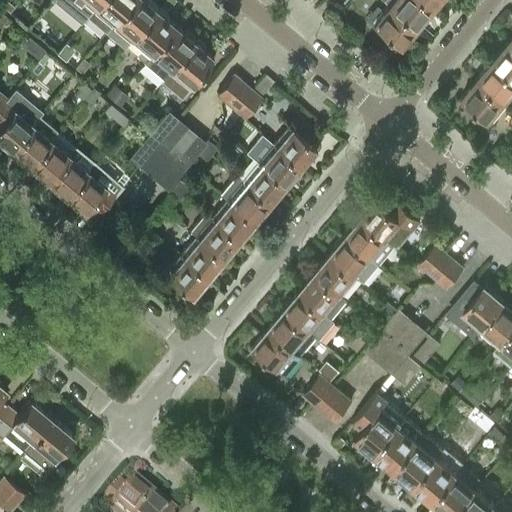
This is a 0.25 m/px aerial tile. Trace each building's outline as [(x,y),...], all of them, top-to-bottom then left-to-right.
[(111,23),(130,0),(99,0),(93,7),(111,23)] [(123,46),(130,38),(156,8),(155,7),(156,4),(150,0),(130,0),(111,23),(105,30),(123,46)] [(430,7),(421,0),(389,0),(387,2),(415,25),(430,7)] [(415,25),(387,2),(371,21),(399,44),(415,25)] [(143,60),(174,24),(166,16),(167,13),(159,7),(156,8),(130,38),(141,48),(136,54),(143,60)] [(167,70),(193,39),(192,38),(193,36),(185,29),(183,31),(174,24),(143,60),(162,76),(167,70)] [(196,74),(212,55),(203,47),(204,45),(196,38),(194,40),(193,39),(167,70),(178,79),(176,82),(185,90),(197,75),(196,74)] [(511,45),(507,41),(491,59),(511,76),(511,45)] [(64,44),(58,52),(65,58),(72,50),(64,44)] [(82,57),(75,67),(81,72),(88,63),(82,57)] [(511,76),(491,59),(474,79),(502,102),(511,89),(511,76)] [(215,91),(220,95),(225,99),(242,80),(232,71),(215,91)] [(474,79),(460,96),(488,119),(502,102),(474,79)] [(82,98),(91,87),(83,80),(74,92),(82,98)] [(242,80),(225,99),(234,107),(251,87),(242,80)] [(113,84),(106,93),(112,98),(119,89),(113,84)] [(89,104),(100,91),(93,85),(91,87),(82,98),(89,104)] [(251,87),(234,107),(244,115),(260,95),(251,87)] [(119,89),(112,98),(118,103),(126,94),(119,89)] [(15,103),(6,96),(0,102),(0,139),(10,147),(32,122),(13,106),(15,103)] [(109,103),(104,109),(122,125),(128,118),(109,103)] [(165,110),(149,129),(148,131),(158,139),(175,118),(165,110)] [(175,118),(158,139),(167,147),(184,126),(175,118)] [(32,122),(10,147),(28,163),(49,137),(32,122)] [(304,136),(288,123),(274,140),(300,163),(315,145),(311,142),(312,140),(306,134),(304,136)] [(184,126),(167,147),(176,155),(194,134),(184,126)] [(46,178),(68,152),(74,145),(56,129),(49,137),(28,163),(46,178)] [(130,152),(140,161),(158,139),(148,131),(130,152)] [(194,134),(176,155),(185,163),(196,151),(201,144),(203,142),(194,134)] [(300,163),(274,140),(268,135),(251,155),(257,160),(286,184),(294,174),(292,172),(300,163)] [(158,139),(140,161),(149,169),(167,147),(158,139)] [(215,146),(206,139),(203,142),(201,144),(210,152),(215,146)] [(210,152),(201,144),(196,151),(205,159),(210,152)] [(167,147),(149,169),(158,176),(176,155),(167,147)] [(68,152),(46,178),(64,194),(86,168),(68,152)] [(176,155),(158,176),(168,184),(185,163),(176,155)] [(286,184),(257,160),(242,179),(268,201),(275,193),(277,195),(286,184)] [(86,168),(64,194),(83,210),(89,202),(98,210),(114,191),(86,168)] [(268,201),(242,179),(236,173),(220,192),(226,197),(254,221),(263,211),(261,209),(268,201)] [(188,186),(179,178),(174,184),(183,192),(188,186)] [(183,192),(174,184),(168,190),(178,198),(183,192)] [(412,226),(420,217),(398,198),(390,207),(388,205),(389,204),(382,198),(380,200),(376,196),(360,215),(394,244),(396,245),(412,226)] [(254,221),(226,197),(211,215),(237,237),(244,230),(246,231),(254,221)] [(237,237),(211,215),(211,216),(205,210),(189,229),(195,234),(224,258),(232,247),(230,246),(237,237)] [(151,222),(141,214),(136,220),(146,228),(151,222)] [(394,244),(360,215),(354,223),(351,222),(343,232),(371,256),(379,262),(394,244)] [(136,220),(119,240),(129,248),(146,228),(145,228),(146,228),(136,220)] [(379,262),(371,256),(343,232),(334,243),(336,244),(329,252),(356,274),(363,281),(379,262)] [(224,258),(195,234),(180,253),(206,275),(213,267),(215,268),(224,258)] [(418,261),(427,269),(444,249),(435,241),(418,261)] [(436,276),(453,256),(444,249),(427,269),(431,272),(427,277),(432,281),(436,276)] [(356,274),(329,252),(323,260),(321,259),(312,269),(340,293),(356,274)] [(206,275),(180,253),(164,271),(180,284),(178,286),(185,292),(187,290),(190,293),(206,275)] [(453,256),(436,276),(446,285),(463,265),(453,256)] [(346,298),(340,293),(312,269),(303,279),(305,281),(298,290),(331,316),(346,298)] [(463,308),(481,324),(502,298),(484,283),(463,308)] [(331,316),(298,290),(292,297),(290,295),(281,306),(310,329),(319,337),(334,319),(331,316)] [(511,324),(511,306),(502,298),(481,324),(500,339),(511,324)] [(396,308),(387,300),(382,307),(391,314),(396,308)] [(274,318),(266,328),(292,350),(294,348),(310,329),(281,306),(272,316),(274,318)] [(391,314),(381,326),(391,335),(407,315),(398,306),(396,308),(391,314)] [(407,315),(391,335),(400,343),(417,323),(407,315)] [(417,323),(400,343),(409,350),(426,330),(417,323)] [(511,364),(511,363),(511,324),(500,339),(492,349),(511,364)] [(364,346),(374,355),(391,335),(381,326),(364,346)] [(263,354),(279,367),(284,372),(300,353),(294,348),(292,350),(266,328),(252,345),(256,348),(254,350),(261,356),(263,354)] [(358,328),(353,335),(362,343),(367,336),(358,328)] [(414,351),(423,359),(439,341),(429,333),(414,351)] [(362,343),(353,335),(348,341),(357,348),(362,343)] [(391,335),(374,355),(383,363),(400,343),(391,335)] [(392,370),(407,352),(409,350),(400,343),(383,363),(392,370)] [(324,365),(319,372),(329,380),(334,373),(324,365)] [(459,387),(467,378),(459,371),(451,381),(459,387)] [(329,380),(319,372),(302,391),(315,402),(332,382),(329,380)] [(485,392),(467,378),(459,387),(476,402),(485,392)] [(315,402),(325,410),(342,391),(332,382),(315,402)] [(373,450),(397,422),(403,415),(384,399),(386,397),(376,389),(345,425),(354,434),(352,437),(362,446),(365,443),(373,450)] [(342,391),(325,410),(334,418),(351,398),(342,391)] [(16,412),(7,404),(0,413),(0,433),(2,431),(23,448),(51,415),(29,396),(16,412)] [(73,433),(51,415),(23,448),(45,467),(47,464),(50,467),(56,459),(53,456),(73,433)] [(397,422),(373,450),(371,453),(382,462),(384,459),(392,466),(417,438),(397,422)] [(412,482),(436,454),(442,446),(423,430),(417,438),(392,466),(390,469),(401,478),(403,475),(412,482)] [(511,441),(503,452),(510,458),(511,454),(511,441)] [(436,454),(412,482),(409,485),(420,494),(422,491),(431,498),(455,470),(436,454)] [(447,511),(452,511),(474,486),(481,478),(471,470),(464,478),(455,470),(431,498),(429,501),(439,510),(442,507),(447,511)] [(0,502),(9,510),(24,491),(2,473),(0,475),(0,502)] [(146,511),(157,499),(149,492),(144,493),(134,485),(124,497),(115,508),(118,511),(146,511)] [(474,486),(452,511),(485,511),(493,503),(474,486)] [(118,511),(115,508),(124,497),(114,488),(101,505),(109,511),(118,511)] [(165,506),(157,499),(146,511),(167,511),(166,511),(165,506)] [(505,511),(493,503),(485,511),(505,511)]
